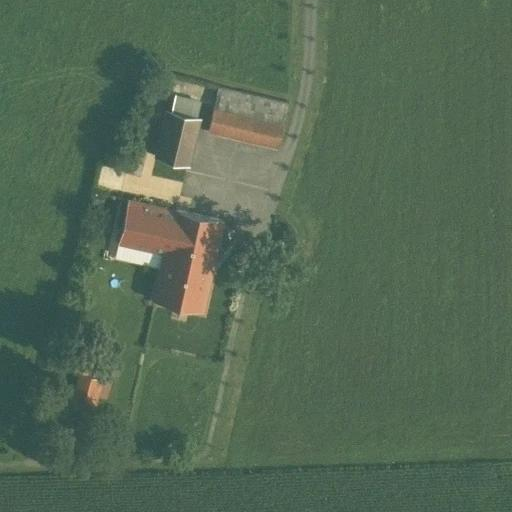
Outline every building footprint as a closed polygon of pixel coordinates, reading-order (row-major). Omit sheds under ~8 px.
[(287,105),(217,88),(207,129),(277,146),(287,105)] [(166,108),(155,155),(187,163),(198,116),(196,115),(199,102),(174,95),(171,109),(166,108)] [(131,148),(125,169),(140,173),(145,152),(131,148)] [(202,236),(217,239),(222,218),(175,208),(174,210),(128,199),(119,240),(164,251),(166,240),(199,248),(202,236)] [(164,251),(153,298),(200,309),(217,239),(202,236),(199,248),(166,240),(164,251)] [(94,345),(71,340),(66,365),(89,370),(94,345)] [(99,379),(81,374),(73,401),(91,406),(99,379)]
